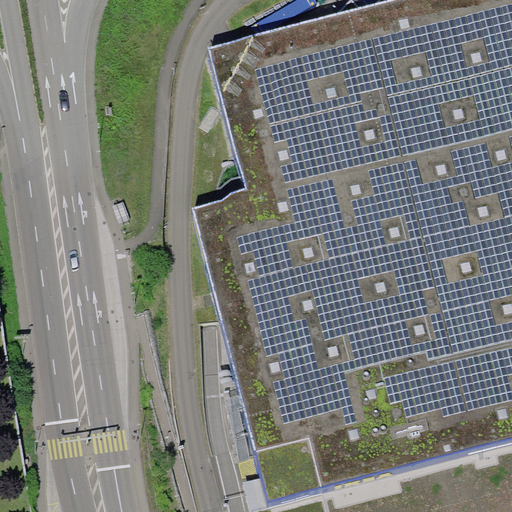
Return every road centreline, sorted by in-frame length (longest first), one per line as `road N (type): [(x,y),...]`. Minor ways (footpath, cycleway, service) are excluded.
road 1 (secondary): [(101,511),(61,212)]
road 2 (motorway): [(0,69),(61,212)]
